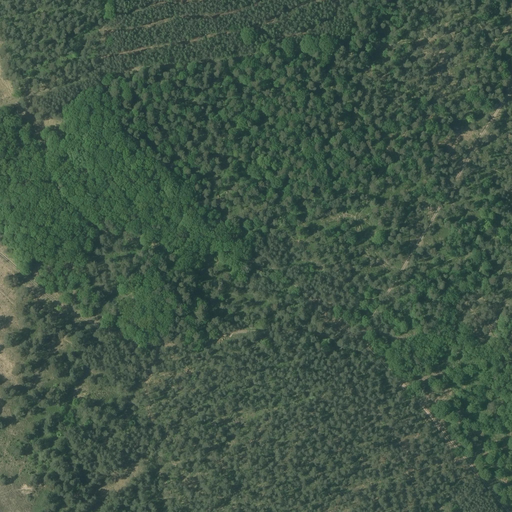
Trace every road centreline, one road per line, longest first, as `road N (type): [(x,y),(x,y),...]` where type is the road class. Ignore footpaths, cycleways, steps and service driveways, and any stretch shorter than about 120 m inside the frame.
road 1 (track): [(352,335),(267,330),(138,344),(66,307),(0,250)]
road 2 (track): [(511,85),(359,339)]
road 3 (track): [(505,511),(359,339)]
